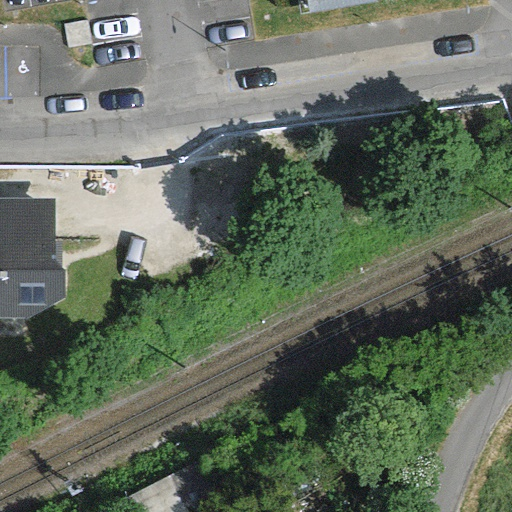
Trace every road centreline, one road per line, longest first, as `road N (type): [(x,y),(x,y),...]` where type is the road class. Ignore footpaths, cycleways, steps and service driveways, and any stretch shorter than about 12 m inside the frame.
road 1 (residential): [(0,128),(511,67)]
road 2 (residential): [(435,511),(469,430),(511,370)]
